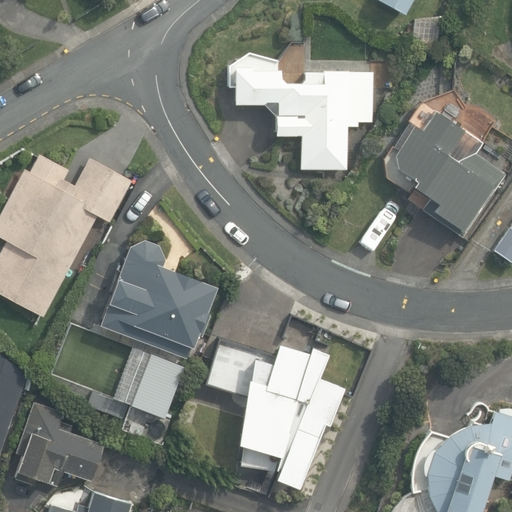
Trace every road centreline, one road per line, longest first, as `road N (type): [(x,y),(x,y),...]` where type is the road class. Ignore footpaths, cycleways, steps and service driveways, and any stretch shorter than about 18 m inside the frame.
road 1 (residential): [(403,306),(341,289),(277,246),(198,152),(130,49)]
road 2 (residential): [(320,511),(403,306)]
road 3 (residential): [(0,124),(130,49)]
